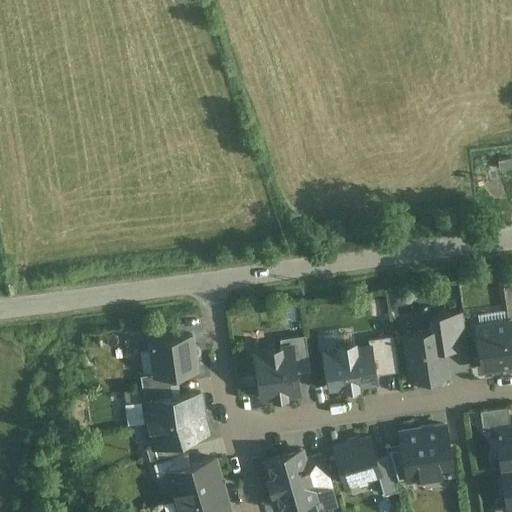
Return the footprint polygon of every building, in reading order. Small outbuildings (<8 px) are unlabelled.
[(462,311),(432,315),(434,328),(440,327),(443,347),(467,344),(462,311)] [(511,315),(475,320),(482,370),(511,365),(511,315)] [(434,328),(405,333),(412,378),(447,373),(443,347),(440,327),(434,328)] [(198,330),(151,334),(154,374),(201,370),(198,330)] [(364,331),(315,340),(326,400),(375,391),(364,331)] [(301,339),(248,347),(257,409),(310,401),(301,339)] [(171,383),(135,388),(137,401),(145,400),(145,399),(172,395),(171,383)] [(172,395),(145,399),(145,400),(148,421),(203,413),(200,391),(172,395)] [(508,405),(480,409),(483,430),(496,428),(496,427),(511,425),(508,405)] [(203,413),(148,421),(155,445),(177,439),(208,430),(203,413)] [(444,424),(401,430),(402,442),(408,478),(451,471),(444,424)] [(511,424),(511,425),(496,427),(496,428),(502,467),(511,465),(511,424)] [(334,447),(344,482),(378,473),(380,472),(376,459),(370,437),(334,447)] [(155,445),(146,448),(150,459),(180,450),(177,439),(155,445)] [(402,442),(385,445),(388,456),(395,480),(408,478),(402,442)] [(300,449),(267,459),(272,475),(268,476),(272,492),(276,491),(281,507),(314,498),(312,491),(303,458),(300,449)] [(188,452),(154,462),(157,474),(168,471),(168,470),(191,464),(188,452)] [(323,452),(303,458),(312,491),(333,485),(323,452)] [(388,456),(376,459),(380,472),(378,473),(384,494),(397,490),(395,480),(388,456)] [(191,464),(168,470),(168,471),(176,497),(222,484),(215,457),(191,464)] [(511,465),(502,467),(508,506),(507,506),(508,507),(511,506),(511,465)] [(222,484),(176,497),(180,511),(211,511),(229,507),(222,484)]
